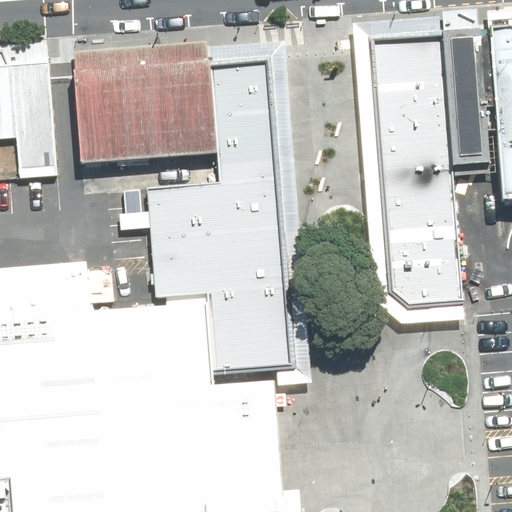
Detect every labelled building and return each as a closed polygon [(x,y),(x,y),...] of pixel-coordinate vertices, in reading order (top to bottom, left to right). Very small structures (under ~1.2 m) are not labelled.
[(511,199),(511,30),(484,33),(496,171),(499,201),(511,199)] [(450,175),(496,171),(484,33),(437,37),(450,175)] [(450,175),(437,37),(357,45),(382,301),(403,313),(464,307),(450,175)] [(0,45),(0,137),(18,136),(21,174),(58,171),(48,41),(0,45)] [(210,368),(292,361),(268,52),(209,54),(217,156),(219,183),(150,187),(155,254),(157,291),(203,287),(210,368)] [(209,54),(67,66),(76,169),(86,169),(217,156),(209,54)] [(0,266),(0,511),(298,511),(296,489),(283,490),(274,385),(212,391),(210,368),(203,287),(157,291),(98,296),(94,258),(0,266)]
